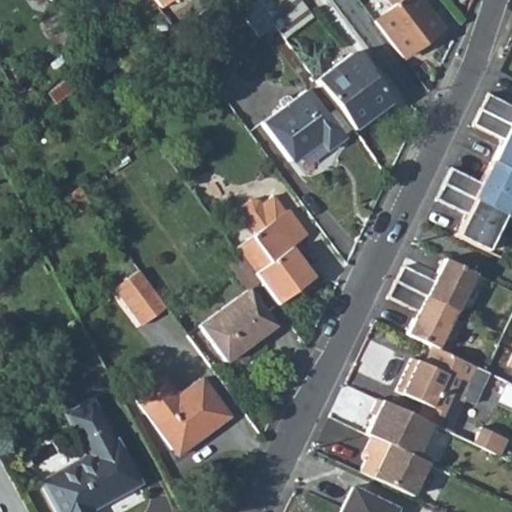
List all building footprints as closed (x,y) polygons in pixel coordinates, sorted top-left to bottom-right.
[(255,0),(257,3),(275,27),(286,41),(317,17),(303,0),(255,0)] [(441,27),(419,0),(386,0),(392,6),(374,20),(403,57),(441,27)] [(257,3),(244,13),(262,37),(275,27),(257,3)] [(385,98),(350,52),(315,79),(349,125),(385,98)] [(342,137),(306,90),(262,123),(291,163),(319,143),(325,150),(342,137)] [(511,106),(484,93),(476,108),(511,125),(511,106)] [(511,125),(476,108),(469,124),(500,138),(489,159),(511,169),(511,125)] [(448,167),(440,183),(506,215),(511,202),(511,196),(511,195),(511,169),(489,159),(478,182),(448,167)] [(506,215),(440,183),(433,199),(464,213),(453,236),(485,251),(494,231),(497,232),(506,215)] [(89,203),(76,186),(63,196),(75,214),(89,203)] [(233,250),(274,307),(310,280),(288,250),(283,244),(299,232),(286,212),(284,214),(272,198),(260,206),(257,202),(250,201),(240,208),(239,215),(254,236),(233,250)] [(299,232),(283,244),(288,250),(305,239),(299,232)] [(398,271),(391,287),(452,317),(471,279),(440,264),(429,286),(398,271)] [(139,322),(163,305),(136,268),(112,286),(139,322)] [(452,317),(391,287),(384,302),(413,316),(403,339),(433,353),(435,354),(452,317)] [(272,326),(245,289),(197,326),(223,362),(272,326)] [(465,402),(451,395),(458,380),(476,388),(481,377),(464,368),(435,354),(433,353),(426,367),(410,361),(395,395),(421,407),(415,422),(429,428),(449,438),(465,402)] [(176,395),(161,376),(133,396),(170,449),(206,423),(210,429),(227,417),(199,378),(176,395)] [(110,438),(87,395),(57,411),(79,454),(35,478),(53,511),(91,511),(88,506),(137,480),(114,437),(110,438)] [(415,422),(374,402),(367,417),(371,419),(363,436),(370,439),(414,460),(429,428),(415,422)] [(479,431),(471,448),(495,460),(503,443),(479,431)] [(425,466),(414,460),(370,439),(361,456),(366,458),(359,474),(410,498),(425,466)] [(503,443),(495,460),(498,461),(506,444),(503,443)] [(392,511),(395,509),(350,487),(337,511),(392,511)]
